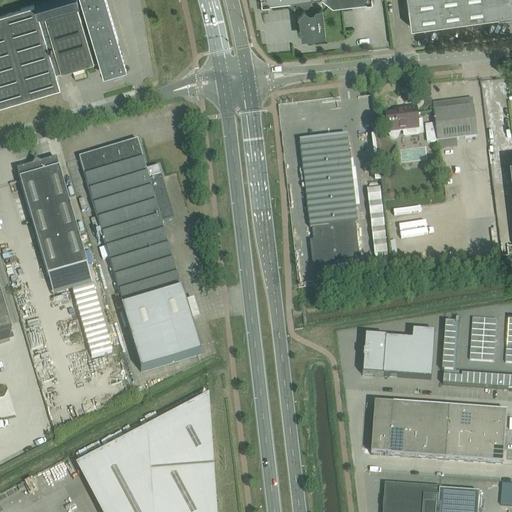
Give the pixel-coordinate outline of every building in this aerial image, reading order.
[(126,67),(118,40),(105,0),(80,0),(82,5),(79,6),(77,0),(46,0),(34,4),(34,5),(0,14),(0,105),(59,87),(55,74),(93,62),(92,58),(95,57),(99,61),(103,74),(126,67)] [(322,7),(313,8),(311,0),(323,0),(332,7),(372,2),(371,0),(260,0),(261,5),(281,2),(297,0),(298,8),(301,11),(297,17),(299,17),(300,32),(307,37),(324,35),(324,36),(325,36),(322,7)] [(406,0),(411,27),(511,13),(508,0),(406,0)] [(435,125),(425,126),(427,142),(428,143),(437,142),(476,137),(473,107),(472,107),(472,101),(433,106),(433,108),(433,112),(435,125)] [(402,114),(385,116),(387,133),(388,133),(388,134),(389,136),(389,137),(390,138),(392,139),(393,139),(395,139),(396,138),(397,137),(398,136),(398,135),(398,133),(398,132),(403,131),(404,136),(418,134),(418,129),(416,118),(416,114),(415,108),(401,110),(402,114)] [(381,195),(352,199),(345,136),(344,136),(344,137),(301,143),(300,142),(299,142),(310,229),(312,229),(318,279),(389,268),(381,195)] [(201,355),(162,224),(174,220),(158,168),(146,171),(137,141),(79,159),(123,308),(121,308),(140,373),(201,355)] [(17,171),(25,200),(48,278),(87,266),(56,160),(17,171)] [(92,286),(72,292),(91,358),(98,356),(112,352),(92,286)] [(0,334),(13,330),(0,288),(0,334)] [(431,380),(434,333),(412,332),(412,341),(386,339),(365,337),(362,376),(383,378),(383,377),(431,380)] [(448,386),(449,372),(455,373),(456,367),(442,365),(441,371),(443,372),(442,385),(448,386)] [(460,387),(461,373),(455,373),(449,372),(448,386),(460,387)] [(214,511),(207,398),(75,468),(79,476),(98,511),(214,511)] [(507,413),(433,408),(390,405),(390,406),(374,405),(370,455),(386,457),(429,460),(503,465),(507,413)] [(477,511),(478,494),(439,491),(439,490),(440,491),(440,490),(397,487),(385,486),(384,501),(384,502),(383,502),(383,500),(382,500),(382,502),(383,502),(383,506),(382,506),(382,508),(383,508),(383,506),(384,506),(384,507),(383,511),(477,511)]
